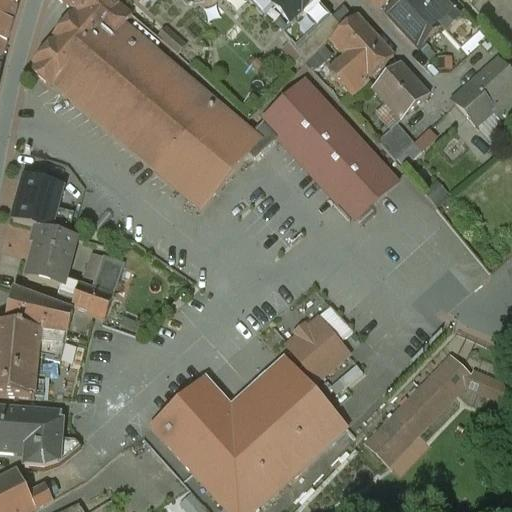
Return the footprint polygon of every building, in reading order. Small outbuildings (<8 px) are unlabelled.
[(0,0),(0,3),(17,10),(19,0),(0,0)] [(55,0),(74,16),(70,21),(69,20),(69,21),(69,22),(53,40),(52,41),(54,43),(34,67),(33,66),(32,68),(37,72),(34,75),(32,73),(30,75),(50,92),(52,88),(98,35),(110,45),(124,29),(132,19),(109,0),(55,0)] [(279,0),(277,2),(279,4),(281,2),(298,20),(299,21),(317,4),(322,0),(279,0)] [(369,0),(379,11),(390,0),(369,0)] [(426,0),(404,0),(386,17),(418,51),(441,30),(445,34),(453,28),(458,22),(454,17),(437,0),(431,0),(429,3),(426,0)] [(17,10),(0,3),(0,60),(2,61),(17,10)] [(317,4),(299,21),(298,20),(294,25),(280,36),(295,53),(332,20),(317,4)] [(479,35),(463,18),(458,22),(453,28),(468,45),(479,35)] [(394,60),(357,19),(343,32),(329,44),(330,45),(346,62),(330,77),(351,99),(367,85),(394,60)] [(332,20),(295,53),(306,66),(330,45),(329,44),(343,32),(332,20)] [(98,35),(52,88),(60,95),(61,96),(64,98),(64,99),(65,100),(65,99),(84,115),(83,115),(84,116),(85,116),(104,133),(105,134),(118,144),(118,145),(119,146),(119,145),(134,158),(135,159),(153,174),(154,175),(202,216),(262,146),(124,29),(110,45),(98,35)] [(185,49),(166,32),(159,41),(178,57),(185,49)] [(511,76),(499,62),(457,100),(456,106),(467,119),(483,104),(500,123),(511,112),(511,76)] [(400,67),(372,93),(402,125),(429,99),(400,67)] [(397,185),(306,86),(264,125),(354,224),(397,185)] [(511,112),(500,123),(507,131),(511,127),(511,112)] [(414,147),(397,127),(378,145),(395,165),(397,164),(414,147)] [(414,147),(397,164),(405,172),(422,156),(414,147)] [(62,191),(25,181),(13,225),(35,231),(50,235),(56,214),(62,191)] [(73,218),(56,214),(50,235),(67,240),(73,218)] [(50,235),(35,231),(31,249),(37,250),(28,283),(62,292),(75,242),(67,240),(50,235)] [(103,261),(92,293),(69,285),(63,301),(74,304),(71,312),(105,324),(113,301),(124,269),(103,261)] [(73,315),(14,293),(5,330),(67,339),(73,315)] [(347,360),(318,325),(288,351),(318,385),(347,360)] [(5,330),(0,329),(0,400),(34,403),(38,363),(60,368),(67,339),(5,330)] [(451,361),(397,417),(415,434),(449,400),(452,403),(465,390),(506,407),(511,393),(475,377),(473,382),(451,361)] [(204,379),(147,431),(221,511),(253,511),(344,430),(282,363),(232,410),(204,379)] [(42,416),(0,412),(0,456),(24,459),(26,459),(25,472),(30,472),(44,474),(58,469),(66,464),(80,452),(76,446),(60,445),(62,417),(42,415),(42,416)] [(410,436),(394,420),(366,449),(382,465),(410,436)] [(114,426),(106,432),(114,445),(122,439),(114,426)] [(80,452),(66,464),(58,469),(44,474),(30,472),(34,479),(40,476),(46,489),(54,504),(87,487),(122,456),(114,445),(106,432),(80,452)] [(17,475),(0,483),(0,511),(38,511),(54,504),(46,489),(28,499),(22,487),(23,486),(17,475)] [(178,501),(186,511),(206,511),(191,491),(178,501)]
